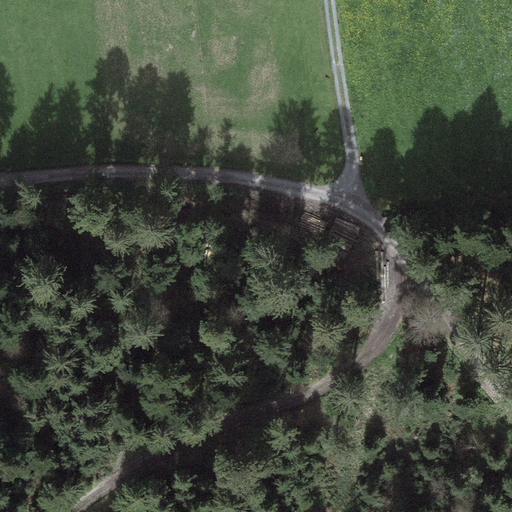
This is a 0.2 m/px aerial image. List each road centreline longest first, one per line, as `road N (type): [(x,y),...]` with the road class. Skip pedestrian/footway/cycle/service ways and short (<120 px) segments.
road 1 (track): [(511,410),(348,196),(184,171),(0,180)]
road 2 (track): [(405,264),(389,323),(365,357),(129,467),(67,511)]
road 3 (track): [(335,0),(348,196)]
